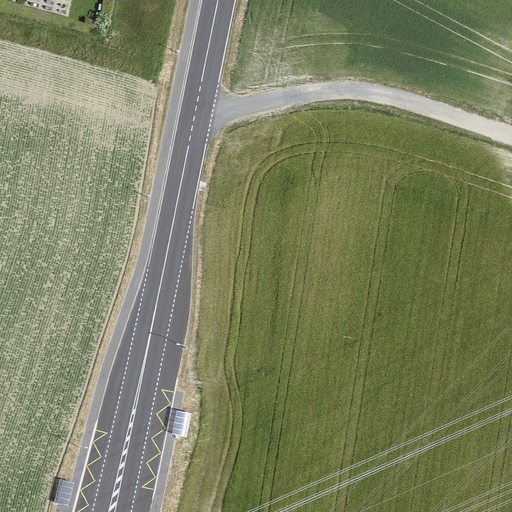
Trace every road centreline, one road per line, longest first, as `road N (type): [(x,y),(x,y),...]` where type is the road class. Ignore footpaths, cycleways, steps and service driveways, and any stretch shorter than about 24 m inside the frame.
road 1 (secondary): [(218,0),(116,511)]
road 2 (track): [(196,112),(299,85),(374,87),(511,129)]
